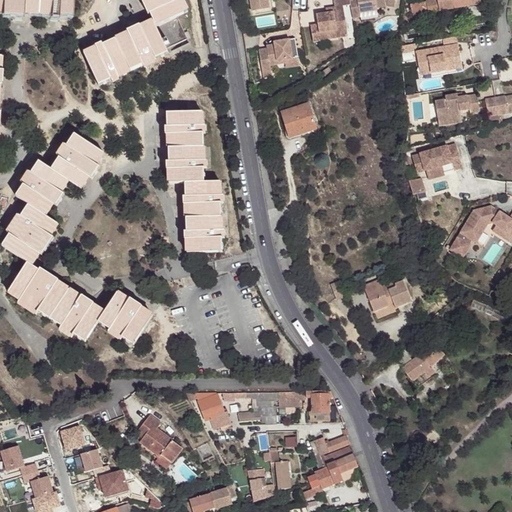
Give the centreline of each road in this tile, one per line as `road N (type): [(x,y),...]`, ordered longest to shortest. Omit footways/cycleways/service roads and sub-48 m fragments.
road 1 (residential): [(339,380),(297,325),(264,251),(220,0)]
road 2 (residential): [(339,380),(124,380),(110,404),(51,418),(47,427),(72,511)]
road 3 (unknown): [(397,511),(511,398)]
road 4 (residential): [(389,511),(369,442),(339,380)]
